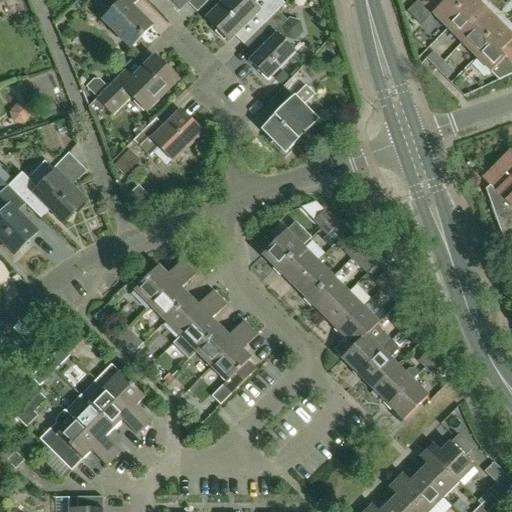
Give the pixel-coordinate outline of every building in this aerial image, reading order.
[(133,0),(104,0),(115,10),(104,22),(130,49),(143,36),(141,34),(149,25),(129,5),(133,0)] [(169,0),(180,11),(190,0),(203,0),(207,3),(210,0),(169,0)] [(278,11),(284,5),(279,0),(260,0),(254,7),(247,0),(227,0),(207,20),(229,42),(255,15),(265,25),(278,11)] [(457,10),(466,0),(431,0),(429,3),(437,11),(432,15),(447,30),(462,15),(457,10)] [(471,24),(486,10),(475,0),(466,0),(457,10),(462,15),(447,30),(462,44),(477,30),(471,24)] [(486,39),(500,25),(486,10),(471,24),(477,30),(462,44),(476,59),(491,44),(486,39)] [(296,54),(284,42),(286,39),(296,43),(304,34),(301,23),(289,19),(288,21),(278,11),(265,25),(260,30),(271,41),(249,62),(268,81),(296,54)] [(511,42),(511,36),(500,25),(486,39),(491,44),(476,59),(491,74),(505,60),(511,66),(511,42)] [(437,69),(444,62),(434,52),(427,59),(437,69)] [(96,100),(113,117),(132,98),(146,113),(177,81),(154,59),(125,87),(117,79),(96,100)] [(444,62),(437,69),(438,71),(447,79),(454,72),(444,62)] [(95,100),(106,89),(98,81),(93,82),(85,89),(95,100)] [(304,107),(315,96),(306,87),(263,132),(286,154),(318,121),(304,107)] [(159,148),(174,162),(202,134),(180,113),(165,129),(156,120),(133,142),(150,158),(159,148)] [(511,232),(511,153),(508,149),(480,177),(488,185),(485,188),(484,189),(504,241),(511,232)] [(141,162),(129,151),(115,166),(126,177),(141,162)] [(15,183),(1,169),(0,169),(0,179),(9,188),(15,183)] [(86,202),(56,173),(38,191),(22,175),(15,183),(9,188),(25,204),(32,212),(42,203),(63,224),(86,202)] [(15,214),(25,204),(9,188),(0,197),(0,241),(13,254),(25,242),(27,244),(36,235),(15,214)] [(321,229),(331,218),(325,212),(314,222),(321,229)] [(331,218),(321,229),(328,236),(339,225),(331,218)] [(293,287),(318,263),(303,248),(311,239),(295,223),(286,232),(302,248),(278,272),(293,287)] [(278,272),(302,248),(286,232),(262,256),(278,272)] [(345,252),(352,259),(362,249),(355,242),(345,252)] [(361,264),(368,272),(376,263),(362,249),(352,259),(359,266),(361,264)] [(150,308),(189,269),(182,261),(167,276),(159,268),(152,274),(147,269),(131,286),(136,291),(134,292),(135,293),(150,308)] [(308,303),(333,278),(318,263),(293,287),(308,303)] [(165,323),(190,299),(181,290),(196,275),(195,275),(189,269),(150,308),(165,323)] [(382,289),(392,279),(386,272),(375,283),(382,289)] [(324,318),(348,293),(333,278),(308,303),(324,318)] [(399,286),(392,279),(382,289),(389,296),(399,286)] [(181,339),(220,299),(213,292),(198,307),(190,299),(165,323),(181,339)] [(339,333),(363,309),(348,293),(324,318),(339,333)] [(190,360),(196,354),(220,329),(212,321),(227,306),(220,299),(181,339),(174,345),(190,360)] [(377,327),(379,324),(363,309),(339,333),(354,348),(354,349),(367,336),(367,337),(377,327)] [(401,332),(411,322),(404,315),(394,326),(401,332)] [(418,329),(411,322),(401,332),(408,339),(418,329)] [(211,369),(250,330),(243,323),(228,338),(220,329),(196,354),(211,369)] [(358,376),(392,342),(377,327),(367,337),(367,336),(354,349),(354,348),(342,360),(358,376)] [(251,360),(242,351),(257,337),(250,330),(211,369),(226,384),(223,387),(231,395),(256,371),(248,363),(251,360)] [(89,344),(80,335),(64,351),(70,357),(73,360),(89,344)] [(373,391),(397,367),(390,360),(398,352),(398,348),(392,342),(358,376),(373,391)] [(70,357),(64,351),(61,348),(46,363),(55,372),(70,357)] [(419,362),(426,369),(436,358),(429,351),(419,362)] [(443,365),(436,358),(426,369),(433,376),(443,365)] [(278,385),(288,370),(274,360),(264,375),(278,385)] [(55,372),(46,363),(30,379),(39,388),(55,372)] [(144,399),(119,374),(111,366),(96,382),(144,429),(150,422),(136,408),(144,399)] [(388,407),(413,382),(420,375),(414,370),(410,370),(405,374),(397,367),(373,391),(388,407)] [(167,388),(174,381),(166,373),(160,379),(167,388)] [(144,429),(96,382),(80,397),(113,430),(122,422),(136,436),(144,429)] [(404,422),(428,398),(413,382),(388,407),(404,422)] [(39,394),(27,405),(35,413),(46,401),(39,394)] [(113,430),(80,397),(65,412),(113,460),(120,453),(105,438),(113,430)] [(113,460),(65,412),(65,413),(57,420),(57,424),(51,429),(82,461),(91,452),(106,467),(113,460)] [(71,472),(82,461),(51,429),(40,441),(71,472)] [(459,484),(474,468),(450,444),(441,453),(434,445),(427,452),(459,484)] [(443,499),(459,484),(427,452),(420,459),(427,467),(419,475),(443,499)] [(24,462),(15,453),(7,461),(15,470),(24,462)] [(425,511),(430,511),(443,499),(419,475),(411,483),(403,476),(396,483),(425,511)] [(395,511),(425,511),(396,483),(389,490),(397,497),(389,506),(395,511)] [(491,496),(481,506),(487,511),(488,511),(498,503),(491,496)] [(103,511),(103,499),(69,499),(68,511),(103,511)] [(50,511),(66,511),(66,502),(51,502),(50,511)]
